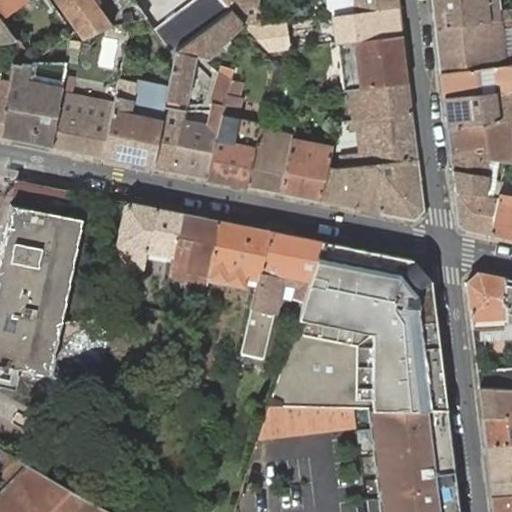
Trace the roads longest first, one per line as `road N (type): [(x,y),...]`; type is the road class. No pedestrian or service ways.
road 1 (residential): [(0,152),(443,243)]
road 2 (residential): [(443,243),(477,511)]
road 3 (residential): [(411,0),(443,243)]
